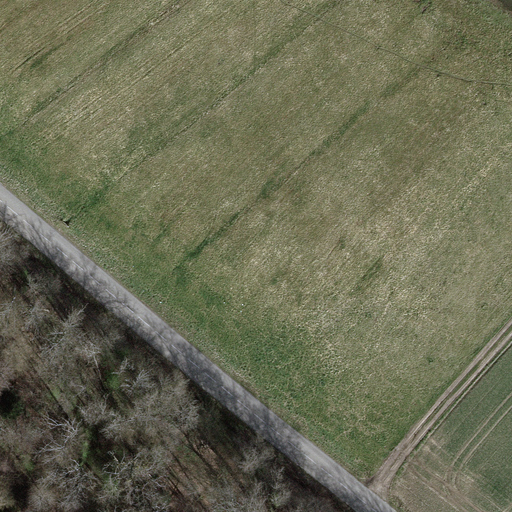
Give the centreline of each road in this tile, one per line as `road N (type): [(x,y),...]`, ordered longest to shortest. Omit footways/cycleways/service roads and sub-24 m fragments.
road 1 (tertiary): [(0,203),(398,511)]
road 2 (track): [(369,489),(511,333)]
